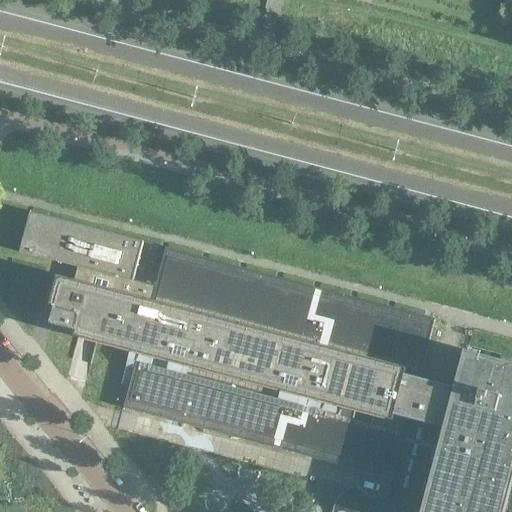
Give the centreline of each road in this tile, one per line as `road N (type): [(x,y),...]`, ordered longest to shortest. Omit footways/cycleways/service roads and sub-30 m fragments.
road 1 (secondary): [(0,88),(511,228)]
road 2 (secondary): [(511,136),(0,0)]
road 3 (residential): [(124,511),(0,358)]
